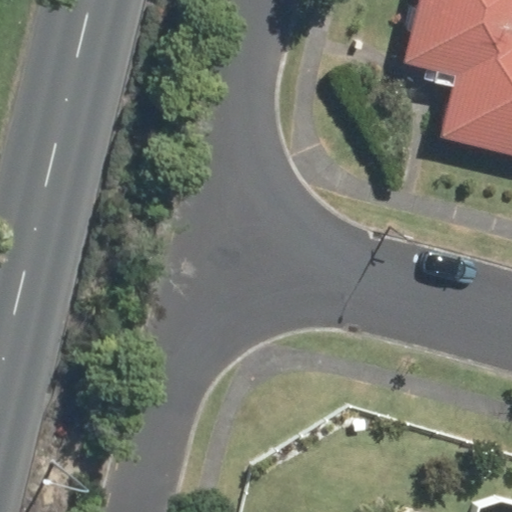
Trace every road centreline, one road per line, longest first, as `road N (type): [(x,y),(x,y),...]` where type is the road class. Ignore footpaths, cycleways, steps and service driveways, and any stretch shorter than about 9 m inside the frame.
road 1 (primary): [(83,0),(0,337)]
road 2 (residential): [(186,227),(511,322)]
road 3 (residential): [(186,227),(120,511)]
road 4 (residential): [(246,0),(186,227)]
